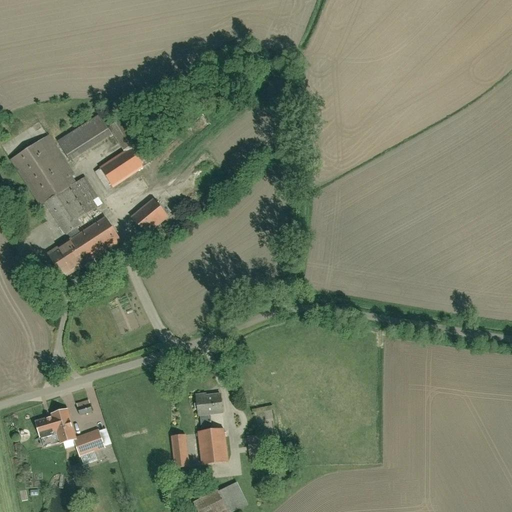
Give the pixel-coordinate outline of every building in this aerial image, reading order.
[(117,123),(109,128),(101,115),(60,142),(72,161),(113,135),(125,152),(96,170),(109,191),(146,167),(117,123)] [(65,280),(123,241),(107,217),(73,240),(72,238),(69,234),(76,229),(72,223),(104,204),(86,176),(79,180),(50,135),(10,161),(55,232),(42,240),(50,253),(48,254),(65,280)] [(132,217),(145,233),(168,214),(155,199),(132,217)] [(203,466),(230,464),(226,429),(224,429),(223,414),(224,414),(223,395),(197,396),(199,418),(201,418),(202,432),(199,432),(203,466)] [(77,404),(82,416),(94,411),(89,400),(77,404)] [(61,445),(75,441),(81,458),(107,450),(100,430),(78,437),(70,409),(52,414),(52,416),(36,420),(41,438),(43,437),(45,447),(61,443),(61,445)] [(190,464),(188,436),(172,437),(175,466),(190,464)] [(250,460),(262,460),(261,436),(249,436),(250,460)] [(195,502),(199,511),(242,511),(251,508),(240,483),(195,502)]
